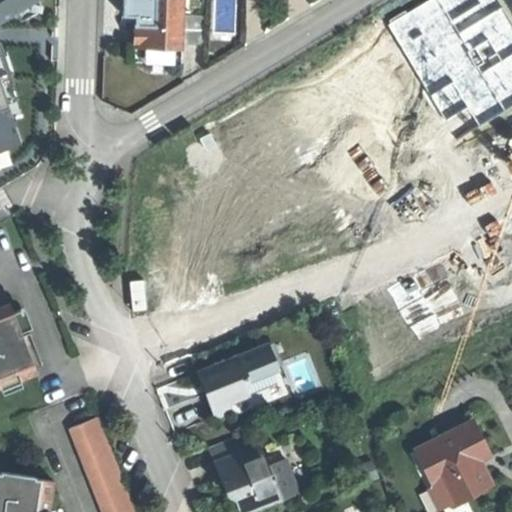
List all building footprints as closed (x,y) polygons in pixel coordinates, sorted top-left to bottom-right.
[(0,0),(0,19),(32,0),(0,0)] [(182,44),(183,14),(182,0),(123,0),(123,15),(135,15),(134,35),(134,47),(181,48),(182,44)] [(205,15),(183,14),(182,44),(204,45),(205,15)] [(0,46),(0,165),(8,161),(3,147),(21,142),(0,77),(9,73),(0,46)] [(181,63),(181,48),(134,47),(133,62),(181,63)] [(0,382),(35,369),(22,338),(19,330),(10,306),(0,309),(0,382)] [(22,338),(35,369),(42,366),(29,335),(22,338)] [(268,344),(239,356),(248,379),(277,367),(268,344)] [(228,403),(244,397),(247,390),(243,381),(248,379),(239,356),(197,373),(207,397),(216,420),(232,413),(228,403)] [(102,511),(133,511),(96,418),(69,429),(102,511)] [(450,504),(491,483),(484,469),(479,459),(489,454),(472,421),(415,450),(432,483),(438,480),(450,504)] [(279,500),(266,466),(258,445),(241,451),(236,437),(208,447),(220,478),(223,486),(231,493),(238,510),(256,507),(256,508),(279,500)] [(266,466),(279,500),(298,492),(285,459),(266,466)] [(48,511),(53,482),(34,479),(34,477),(0,472),(0,511),(48,511)]
